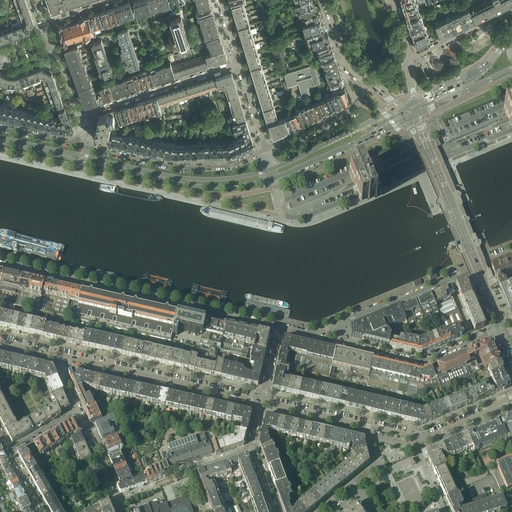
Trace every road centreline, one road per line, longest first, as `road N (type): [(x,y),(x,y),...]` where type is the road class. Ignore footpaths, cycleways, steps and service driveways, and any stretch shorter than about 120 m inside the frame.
road 1 (residential): [(0,264),(279,327)]
road 2 (tertiary): [(0,142),(185,185),(273,178)]
road 3 (tertiary): [(270,169),(189,179),(0,137)]
road 4 (residential): [(261,401),(0,342)]
road 5 (residential): [(511,400),(426,438),(261,401)]
road 6 (tertiary): [(501,327),(422,141)]
road 7 (residential): [(265,150),(228,166),(177,168),(75,144)]
road 8 (residential): [(501,327),(417,362),(346,345),(337,324)]
road 9 (residential): [(79,115),(239,63)]
road 10 (residential): [(337,324),(485,263)]
road 11 (residential): [(78,412),(10,451),(44,511)]
road 12 (tertiary): [(273,178),(405,120)]
road 13 (tertiary): [(396,110),(270,169)]
road 14 (residential): [(281,215),(302,217),(409,172)]
